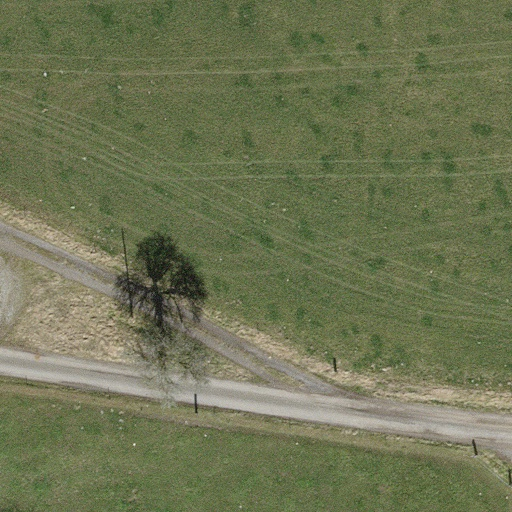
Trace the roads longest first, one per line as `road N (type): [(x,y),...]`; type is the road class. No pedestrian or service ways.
road 1 (track): [(0,364),(511,430)]
road 2 (track): [(315,405),(313,387),(0,230)]
